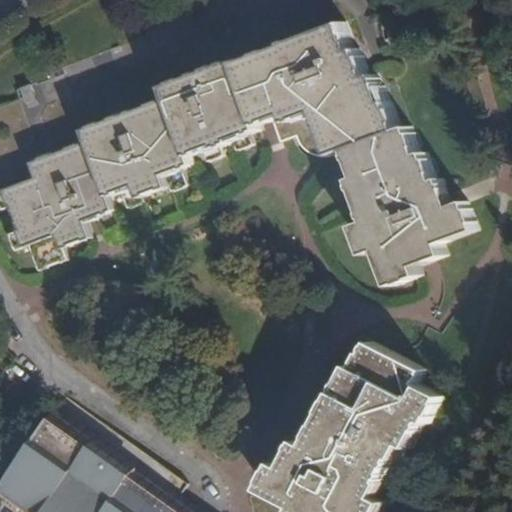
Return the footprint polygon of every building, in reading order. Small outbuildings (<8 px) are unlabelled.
[(350,156),(414,130),(412,127),(401,131),(385,86),(382,87),(376,74),(370,77),(359,49),(353,51),(348,39),(351,38),(345,22),(235,64),(260,125),(272,121),(281,144),(296,139),(308,150),(325,157),(329,158),(348,151),(350,156)] [(260,125),(235,64),(234,62),(163,90),(168,101),(191,158),(201,154),(206,165),(222,159),(219,151),(233,145),(236,153),(253,146),(249,136),(261,131),(260,125)] [(191,158),(168,101),(83,135),(88,145),(109,199),(122,194),(129,210),(145,205),(143,199),(169,189),(171,195),(186,189),(180,171),(194,166),(191,158)] [(423,155),(414,130),(350,156),(360,179),(354,182),(370,223),(358,228),(369,257),(382,252),(396,287),(424,277),(421,268),(449,257),(444,243),(480,230),(469,201),(456,205),(445,178),(440,180),(429,153),(423,155)] [(109,199),(88,145),(30,168),(36,184),(0,198),(0,205),(4,216),(14,213),(22,234),(13,238),(20,256),(32,251),(41,275),(69,264),(64,252),(92,240),(83,217),(98,212),(100,217),(114,212),(109,199)] [(331,164),(347,157),(350,156),(348,151),(329,158),(331,164)] [(388,511),(393,503),(382,498),(409,446),(416,448),(428,423),(432,425),(446,397),(422,385),(429,371),(375,345),(369,357),(366,355),(358,370),(355,368),(315,447),(303,442),(291,468),(281,464),(268,492),(301,509),(299,511),(388,511)] [(183,497),(189,487),(141,450),(70,396),(68,398),(12,478),(0,494),(0,511),(198,511),(199,511),(182,499),(183,497)]
